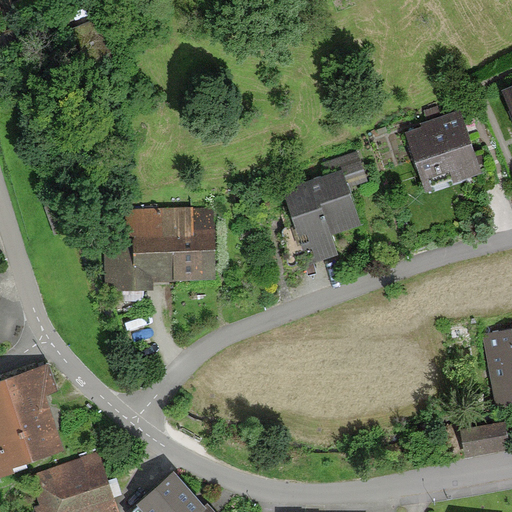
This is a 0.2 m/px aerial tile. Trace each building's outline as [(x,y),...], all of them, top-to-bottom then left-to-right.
[(102,20),(73,31),(86,64),(115,53),(102,20)] [(511,89),(503,94),(511,116),(511,89)] [(460,112),(420,126),(422,129),(406,135),(426,194),(482,175),(466,128),(460,112)] [(342,173),(283,193),(293,221),(308,265),(339,255),(333,238),(362,228),(345,179),(366,172),(359,153),(337,161),(342,173)] [(215,209),(124,210),(124,239),(106,239),(107,293),(154,292),(154,284),(216,283),(215,209)] [(511,329),(483,335),(492,388),(493,387),(497,412),(511,409),(511,329)] [(50,367),(0,382),(0,481),(16,477),(15,473),(66,457),(48,399),(59,396),(50,367)] [(510,452),(505,425),(462,432),(466,460),(510,452)] [(117,511),(99,454),(31,476),(41,507),(36,509),(36,511),(117,511)] [(206,511),(205,509),(175,475),(132,511),(133,511),(206,511)]
